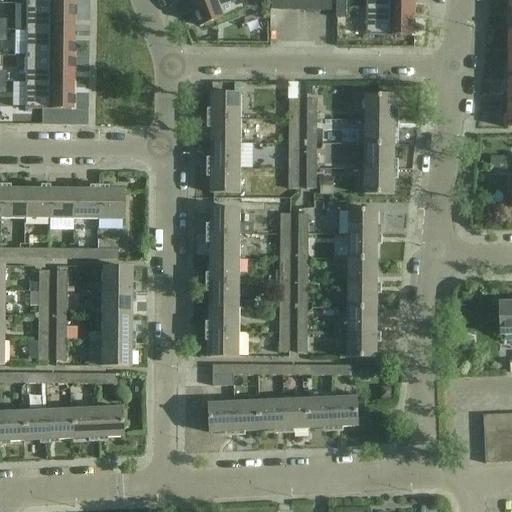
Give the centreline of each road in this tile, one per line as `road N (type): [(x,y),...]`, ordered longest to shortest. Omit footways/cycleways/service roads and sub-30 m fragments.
road 1 (residential): [(175,490),(400,480),(411,469),(429,256)]
road 2 (residential): [(159,489),(162,149)]
road 3 (residential): [(454,68),(168,63)]
road 4 (residential): [(429,256),(454,68)]
road 5 (residential): [(0,146),(162,149)]
road 6 (residential): [(2,490),(159,489)]
